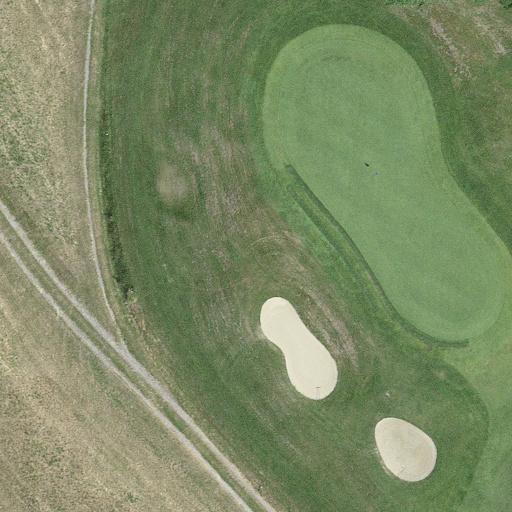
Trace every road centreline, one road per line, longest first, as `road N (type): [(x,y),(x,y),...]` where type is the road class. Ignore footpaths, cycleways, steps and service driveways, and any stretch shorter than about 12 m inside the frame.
road 1 (track): [(0,217),(59,296),(272,511)]
road 2 (track): [(96,0),(93,164),(108,285),(142,380)]
